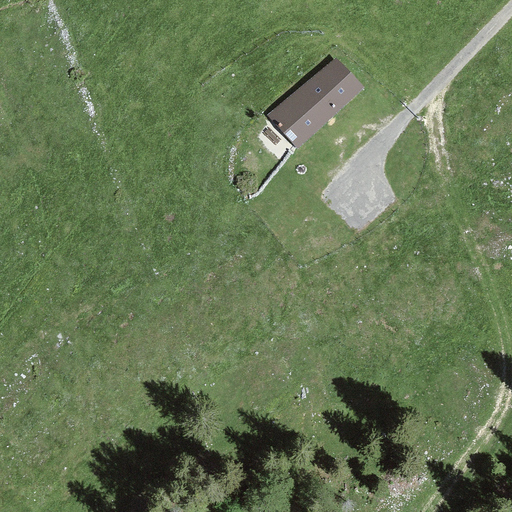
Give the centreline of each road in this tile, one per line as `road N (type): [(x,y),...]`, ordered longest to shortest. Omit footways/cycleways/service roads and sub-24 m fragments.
road 1 (track): [(439,84),(442,163),(496,306),(507,347),(506,390),(498,416),(429,511)]
road 2 (track): [(511,8),(392,134),(360,211)]
